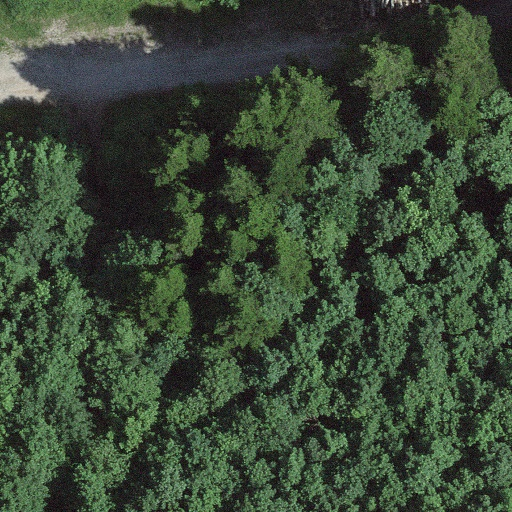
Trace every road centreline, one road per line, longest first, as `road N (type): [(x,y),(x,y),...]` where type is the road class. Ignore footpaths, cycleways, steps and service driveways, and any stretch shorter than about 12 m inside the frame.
road 1 (track): [(511,5),(264,62),(0,88)]
road 2 (track): [(106,78),(89,414),(56,511)]
